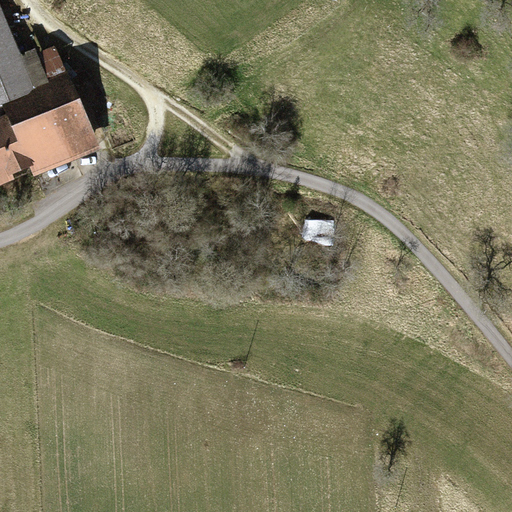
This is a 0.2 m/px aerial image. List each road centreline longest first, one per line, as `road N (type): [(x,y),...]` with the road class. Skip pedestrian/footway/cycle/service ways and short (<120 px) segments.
road 1 (track): [(511,357),(389,212),(351,189),(260,165)]
road 2 (track): [(260,165),(63,31),(34,0)]
road 3 (track): [(0,242),(119,171),(149,164)]
